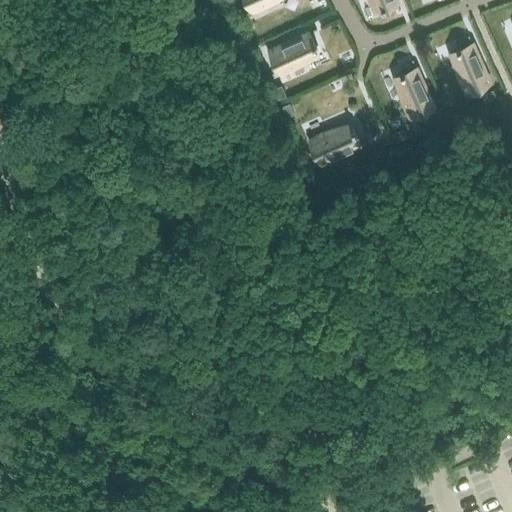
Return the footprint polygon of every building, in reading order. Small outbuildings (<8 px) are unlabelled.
[(246,0),(252,10),(253,10),(253,9),(264,5),(272,0),(246,0)] [(370,0),(375,9),(381,7),(382,9),(386,7),(386,6),(396,2),(399,10),(400,9),(396,0),(370,0)] [(316,28),(267,50),(268,52),(271,50),(275,60),(280,72),(281,72),(281,71),(293,67),(318,53),(315,47),(317,47),(315,42),(313,43),(309,33),(317,29),(316,28)] [(457,50),(451,52),(460,79),(466,90),(466,92),(478,87),(478,86),(488,82),(489,84),(491,84),(469,35),(467,35),(471,43),(461,48),(460,46),(456,48),(457,50)] [(401,74),(395,77),(404,104),(410,115),(410,116),(422,111),(432,106),(433,109),(435,108),(413,59),(411,60),(415,68),(405,72),(404,71),(400,73),(401,74)] [(274,88),(279,99),(286,95),(282,84),(274,88)] [(493,89),(482,94),(485,101),(496,96),(493,89)] [(290,102),(282,106),(287,116),(294,113),(290,102)] [(312,138),(310,139),(316,151),(316,150),(321,160),(318,162),(319,163),(368,141),(367,139),(359,143),(354,133),(356,132),(354,128),(352,129),(350,123),(323,133),(312,139),(312,138)] [(407,135),(404,128),(393,133),(397,140),(407,135)]
